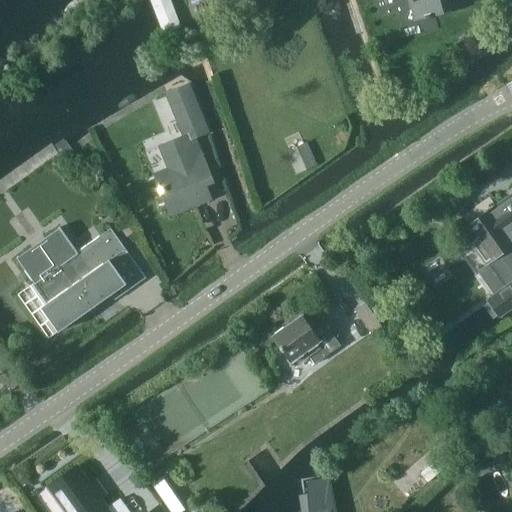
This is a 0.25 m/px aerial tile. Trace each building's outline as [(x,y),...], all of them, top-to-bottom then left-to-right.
[(122,0),(154,56),(214,19),(203,0),(122,0)] [(411,0),(417,18),(471,3),(469,0),(411,0)] [(171,215),(211,199),(204,180),(211,178),(194,137),(208,132),(189,84),(167,93),(185,137),(161,147),(171,169),(155,176),(171,215)] [(290,152),(298,171),(313,164),(305,146),(290,152)] [(511,195),(464,230),(487,263),(498,255),(511,274),(511,281),(493,295),(486,300),(498,316),(509,308),(511,306),(511,195)] [(46,340),(63,328),(111,294),(115,299),(145,278),(112,230),(89,247),(78,253),(60,228),(17,258),(35,283),(15,297),(46,340)] [(372,334),(394,319),(377,295),(355,310),(372,334)] [(315,364),(341,346),(330,331),(319,338),(303,314),(272,336),(291,363),(306,352),(315,364)] [(65,511),(109,511),(77,466),(48,487),(65,511)] [(309,486),(311,511),(335,511),(333,484),(309,486)]
